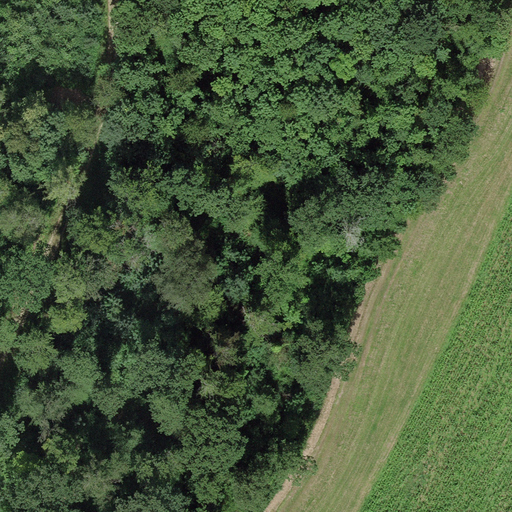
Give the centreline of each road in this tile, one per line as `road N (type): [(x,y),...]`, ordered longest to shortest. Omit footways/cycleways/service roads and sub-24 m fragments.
road 1 (track): [(510,0),(500,47),(387,275),(326,436),(280,511)]
road 2 (track): [(120,0),(94,143),(65,225),(0,356)]
